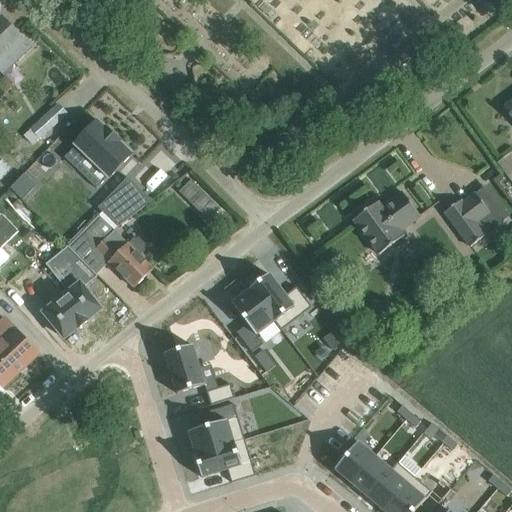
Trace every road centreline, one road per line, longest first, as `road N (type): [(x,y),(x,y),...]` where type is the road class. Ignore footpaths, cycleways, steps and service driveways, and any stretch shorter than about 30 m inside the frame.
road 1 (unclassified): [(271,224),(36,0)]
road 2 (unclassified): [(271,224),(511,40)]
road 3 (residential): [(182,511),(134,331)]
road 4 (unclassified): [(134,331),(271,224)]
road 5 (unclassified): [(0,439),(134,331)]
road 6 (residential): [(194,511),(289,482),(333,511)]
